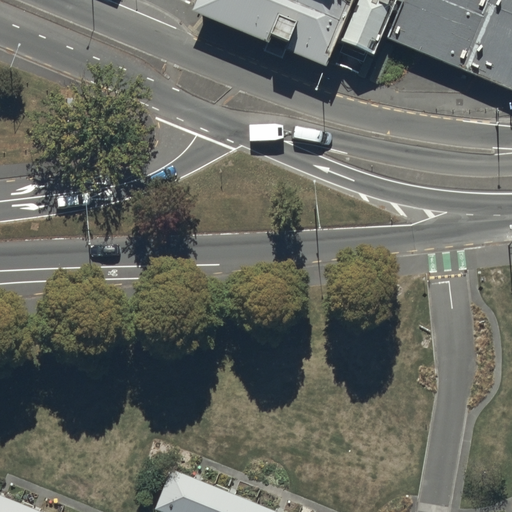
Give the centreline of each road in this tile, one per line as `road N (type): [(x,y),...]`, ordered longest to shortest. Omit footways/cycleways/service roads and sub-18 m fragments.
road 1 (secondary): [(444,235),(0,262)]
road 2 (residential): [(444,235),(456,361),(434,511)]
road 3 (secondary): [(511,198),(343,160),(253,124)]
road 4 (secondary): [(276,88),(408,133),(511,151)]
road 5 (secondary): [(60,0),(276,88)]
road 6 (secondary): [(165,88),(0,19)]
road 7 (secondary): [(122,182),(163,181),(211,165),(253,124)]
road 8 (secondary): [(0,201),(122,182)]
road 9 (secondary): [(122,182),(165,155),(174,136),(165,88)]
